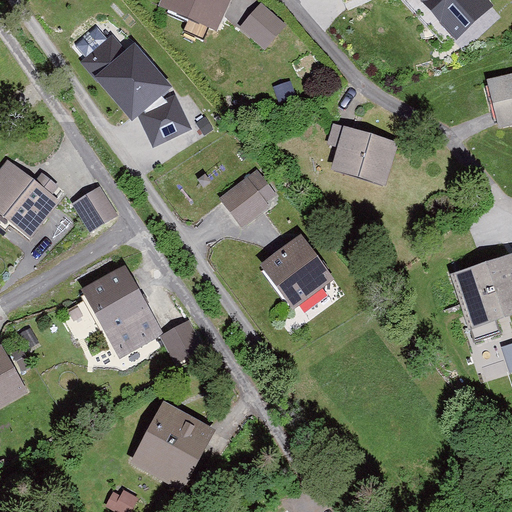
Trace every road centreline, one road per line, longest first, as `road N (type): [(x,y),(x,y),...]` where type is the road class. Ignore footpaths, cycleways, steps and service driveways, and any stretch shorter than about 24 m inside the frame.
road 1 (residential): [(258,403),(0,24)]
road 2 (residential): [(499,203),(363,85),(288,0)]
